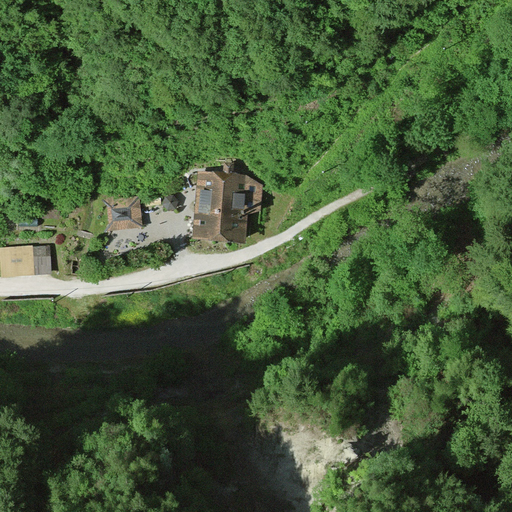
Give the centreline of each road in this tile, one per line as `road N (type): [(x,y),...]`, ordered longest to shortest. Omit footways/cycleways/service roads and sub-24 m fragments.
road 1 (track): [(266,245),(511,111)]
road 2 (residential): [(0,287),(114,285),(176,275),(266,245)]
